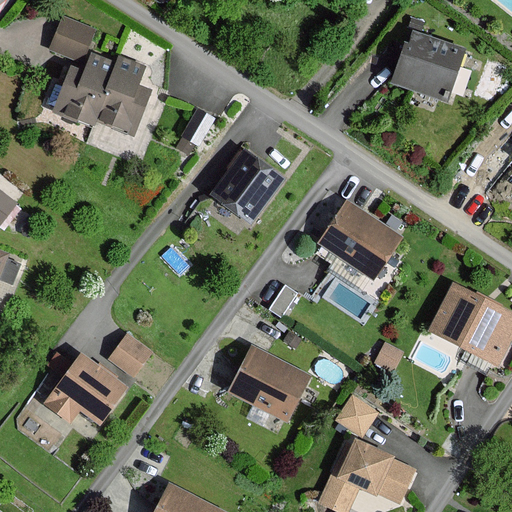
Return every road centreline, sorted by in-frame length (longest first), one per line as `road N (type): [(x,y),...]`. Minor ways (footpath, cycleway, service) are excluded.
road 1 (residential): [(511,252),(118,0)]
road 2 (residential): [(511,393),(434,511)]
